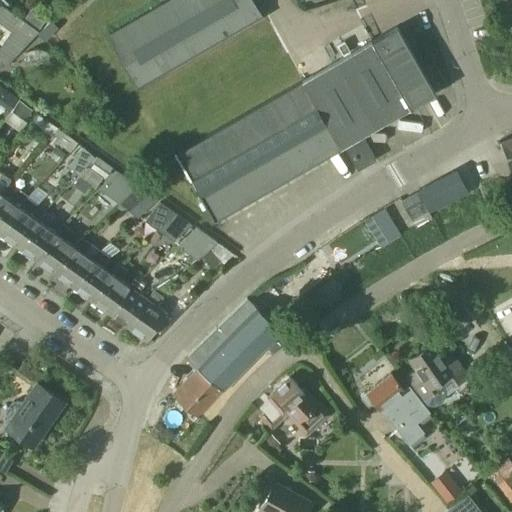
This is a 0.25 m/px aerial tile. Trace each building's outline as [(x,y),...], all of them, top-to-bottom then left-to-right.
[(138,88),(262,17),(251,0),(168,0),(108,35),(138,88)] [(0,60),(5,65),(37,31),(1,5),(0,6),(0,60)] [(38,30),(46,18),(35,11),(30,18),(26,15),(23,19),(38,30)] [(213,220),(434,92),(395,26),(175,154),(213,220)] [(49,64),(49,55),(47,53),(45,51),(43,50),(40,50),(37,49),(35,50),(32,50),(30,51),(27,53),(25,55),(25,63),(49,64)] [(0,101),(1,102),(8,93),(0,86),(0,101)] [(26,120),(33,110),(20,101),(13,111),(26,120)] [(38,114),(32,121),(33,121),(42,128),(47,120),(38,114)] [(65,134),(58,144),(68,152),(75,142),(65,134)] [(511,136),(497,143),(511,179),(511,136)] [(374,158),(362,137),(344,147),(356,167),(374,158)] [(78,175),(95,158),(85,148),(68,165),(78,175)] [(112,168),(98,158),(90,168),(104,178),(112,168)] [(453,170),(418,189),(419,191),(430,212),(451,201),(450,200),(466,191),(455,170),(453,170)] [(131,184),(118,173),(110,183),(123,194),(131,184)] [(78,176),(73,184),(83,191),(89,184),(78,176)] [(0,233),(0,234),(19,206),(11,200),(17,191),(7,184),(1,193),(0,194),(0,233)] [(136,186),(118,203),(128,211),(147,193),(136,186)] [(419,191),(401,200),(412,222),(430,212),(419,191)] [(19,247),(38,220),(30,214),(36,205),(26,198),(19,206),(0,234),(19,247)] [(159,201),(148,213),(164,225),(176,214),(159,201)] [(37,260),(57,233),(48,227),(54,218),(44,211),(38,220),(19,247),(37,260)] [(176,214),(164,225),(177,235),(190,224),(176,214)] [(55,273),(74,246),(66,240),(72,231),(63,224),(57,233),(37,260),(55,273)] [(216,242),(197,228),(186,238),(205,252),(216,242)] [(73,286),(93,259),(84,253),(91,244),(81,237),(74,246),(55,273),(73,286)] [(224,263),(233,255),(216,242),(205,252),(201,256),(212,269),(222,261),(224,263)] [(91,299),(111,272),(102,266),(109,257),(99,250),(93,259),(73,286),(91,299)] [(109,312),(129,285),(120,279),(127,270),(117,263),(111,272),(91,299),(109,312)] [(127,326),(147,298),(139,292),(145,283),(135,276),(129,285),(109,312),(127,326)] [(146,339),(166,311),(157,305),(163,296),(153,289),(147,298),(127,326),(146,339)] [(196,368),(172,392),(198,417),(281,331),(246,298),(185,357),(196,368)] [(511,349),(511,330),(503,336),(511,350),(511,349)] [(467,375),(453,354),(443,361),(430,342),(409,357),(418,370),(408,377),(423,398),(428,403),(435,405),(440,402),(444,397),(445,391),(443,385),(451,380),(454,384),(467,375)] [(429,411),(409,386),(404,389),(391,372),(367,391),(384,414),(386,412),(409,442),(423,431),(415,421),(429,411)] [(265,408),(257,417),(270,430),(288,413),(307,433),(327,414),(304,390),(303,391),(288,376),(274,390),(273,390),(260,403),(265,408)] [(32,445),(62,401),(35,382),(5,426),(32,445)] [(269,433),(260,442),(270,452),(279,443),(269,433)] [(313,470),(305,470),(305,479),(313,480),(313,470)] [(430,482),(445,500),(459,488),(444,470),(430,482)] [(264,511),(304,511),(309,502),(274,483),(260,510),(264,511)] [(479,511),(465,494),(442,511),(479,511)]
